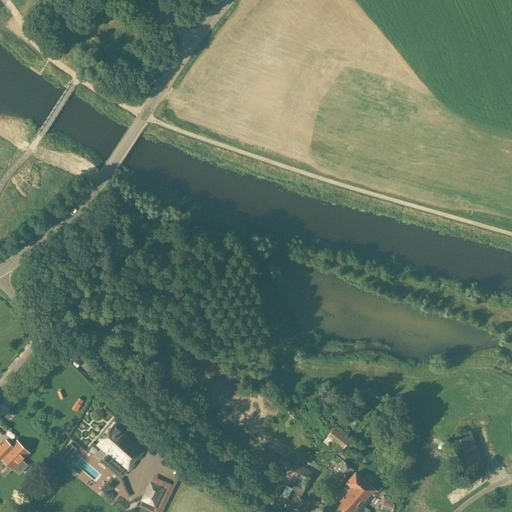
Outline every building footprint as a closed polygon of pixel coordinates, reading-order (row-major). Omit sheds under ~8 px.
[(0,342),(11,339),(9,331),(0,333),(0,342)] [(127,436),(115,425),(98,445),(128,470),(133,464),(137,458),(138,459),(143,452),(128,438),(127,436)] [(328,436),(342,448),(348,441),(334,429),(328,436)] [(483,464),(472,434),(450,442),(460,472),(483,464)] [(12,469),(29,453),(17,441),(1,457),(12,469)] [(57,456),(64,462),(77,447),(70,441),(57,456)] [(342,461),(326,479),(337,489),(353,470),(342,461)] [(347,483),(348,484),(326,509),(330,511),(359,511),(369,501),(368,501),(377,491),(355,473),(347,483)] [(152,511),(158,511),(172,485),(154,476),(151,481),(150,481),(140,500),(142,501),(139,505),(152,511)] [(289,511),(304,511),(310,499),(301,496),(304,489),(292,484),(287,496),(294,499),(289,511)] [(392,511),(395,503),(384,500),(380,508),(392,511)]
